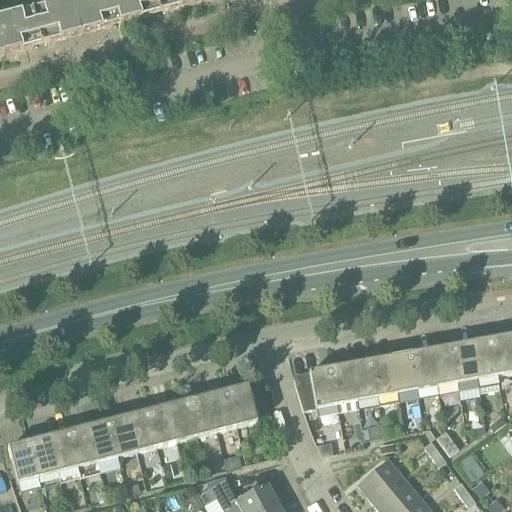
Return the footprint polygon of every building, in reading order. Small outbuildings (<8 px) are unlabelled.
[(83,0),(72,3),(71,3),(79,39),(81,39),(90,36),(119,28),(111,0),(83,0)] [(111,0),(119,28),(159,18),(154,0),(111,0)] [(154,0),(159,18),(198,7),(196,0),(154,0)] [(71,3),(69,4),(30,14),(40,49),(66,42),(79,39),(71,3)] [(0,57),(1,60),(40,49),(30,14),(0,22),(0,57)] [(498,347),(490,348),(496,381),(511,378),(511,384),(511,330),(511,331),(508,332),(506,334),(503,336),(501,338),(499,341),(498,341),(498,342),(497,342),(498,347)] [(476,385),(496,381),(490,348),(482,350),(482,346),(469,348),(476,385)] [(456,388),(476,385),(469,348),(457,350),(458,354),(450,356),(456,388)] [(456,388),(450,356),(442,357),(441,353),(429,355),(436,392),(456,388)] [(436,392),(429,355),(417,357),(418,361),(410,363),(416,396),(436,392)] [(416,396),(410,363),(402,364),(401,360),(389,362),(396,399),(416,396)] [(396,399),(389,362),(377,364),(377,369),(370,370),(376,403),(396,399)] [(376,403),(370,370),(362,371),(361,367),(349,369),(355,407),(376,403)] [(329,377),(335,410),(355,407),(349,369),(337,372),(337,376),(329,377)] [(335,410),(329,377),(322,379),(321,374),(308,376),(314,414),(335,410)] [(226,400),(235,432),(255,427),(246,390),(233,393),(234,398),(226,400)] [(215,437),(235,432),(226,400),(219,402),(217,398),(205,401),(215,437)] [(195,442),(215,437),(205,401),(193,404),(194,408),(187,410),(195,442)] [(195,442),(187,410),(179,412),(178,408),(166,411),(175,448),(195,442)] [(154,418),(147,420),(155,453),(175,448),(166,411),(153,414),(154,418)] [(135,458),(155,453),(147,420),(139,422),(138,418),(126,421),(135,458)] [(116,463),(135,458),(126,421),(114,424),(115,428),(107,430),(116,463)] [(96,468),(116,463),(107,430),(100,432),(99,428),(87,431),(96,468)] [(68,440),(76,473),(96,468),(87,431),(74,434),(76,438),(68,440)] [(435,443),(442,452),(451,446),(444,436),(435,443)] [(56,478),(76,473),(68,440),(60,442),(59,438),(47,441),(56,478)] [(37,483),(56,478),(47,441),(35,444),(36,448),(28,450),(37,483)] [(457,455),(451,446),(442,452),(448,461),(457,455)] [(423,452),(430,462),(437,457),(430,447),(423,452)] [(16,488),(37,483),(28,450),(21,452),(19,448),(6,451),(16,488)] [(437,457),(430,462),(437,472),(444,467),(437,457)] [(356,490),(372,509),(403,484),(386,464),(356,490)] [(269,511),(276,508),(265,489),(235,505),(224,484),(203,495),(209,506),(215,503),(219,511),(269,511)] [(408,511),(419,504),(403,484),(372,509),(374,511),(408,511)] [(452,493),(460,503),(467,498),(459,487),(452,493)] [(477,489),(472,494),(478,502),(484,498),(477,489)] [(467,498),(460,503),(466,511),(468,511),(474,508),(467,498)]
